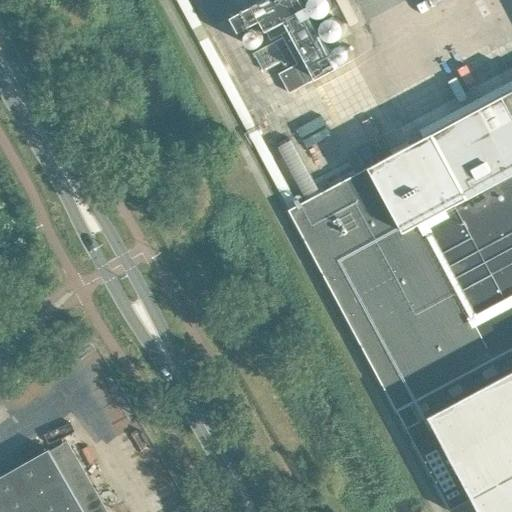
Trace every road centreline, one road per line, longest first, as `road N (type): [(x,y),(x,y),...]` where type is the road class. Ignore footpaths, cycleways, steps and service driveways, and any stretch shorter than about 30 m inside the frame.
road 1 (secondary): [(74,191),(87,240),(171,366)]
road 2 (secondary): [(171,366),(106,225),(74,191)]
road 3 (secondary): [(255,511),(171,366)]
